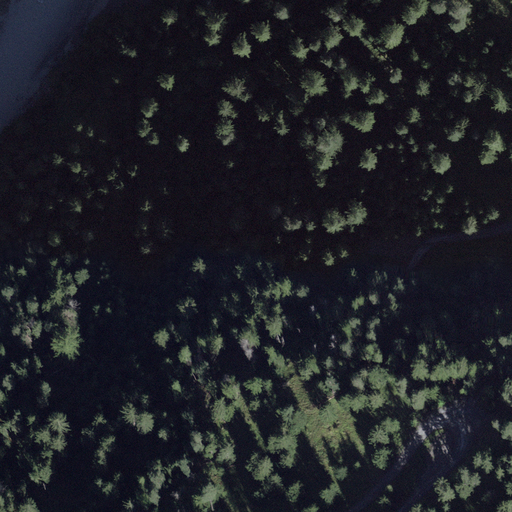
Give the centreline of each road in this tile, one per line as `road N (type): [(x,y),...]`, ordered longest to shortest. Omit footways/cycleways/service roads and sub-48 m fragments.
road 1 (track): [(177,511),(405,271),(411,254)]
road 2 (track): [(452,424),(423,431),(352,511)]
